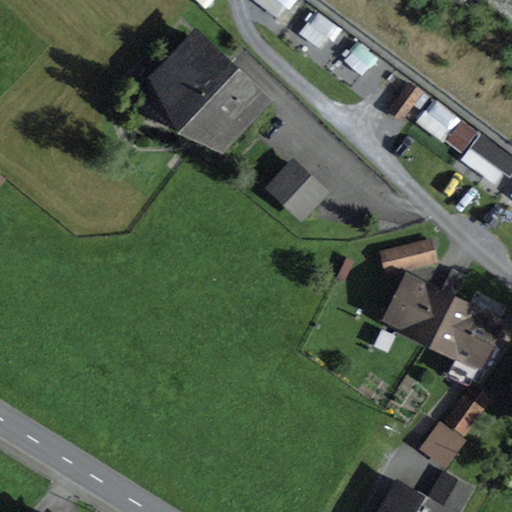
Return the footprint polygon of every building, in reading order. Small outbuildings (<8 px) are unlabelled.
[(173,81),(162,93),(163,94),(169,89),(181,100),(171,110),(172,111),(178,106),(204,130),(198,136),(199,136),(209,126),(221,138),(216,144),(217,144),(240,120),(244,124),(264,103),(237,79),(242,73),(232,63),(227,69),(194,38),(159,75),(160,76),(164,72),(173,81)] [(410,83),(397,102),(407,110),(421,91),(419,90),(421,88),(416,85),(415,87),(410,83)] [(293,164),(272,186),(302,214),(323,193),(293,164)] [(403,247),(405,257),(430,251),(427,240),(403,246),(403,247)] [(432,263),(430,251),(405,257),(403,247),(386,251),(391,272),(432,263)] [(387,318),(432,341),(454,298),(408,276),(387,318)] [(500,322),(454,298),(432,341),(478,363),(500,322)] [(511,383),(502,394),(511,403),(511,383)] [(472,387),(449,419),(465,431),(488,399),(472,387)] [(441,424),(423,448),(445,464),(463,440),(441,424)] [(511,455),(499,477),(511,484),(511,455)] [(445,472),(430,499),(418,492),(414,498),(398,488),(383,511),(456,511),(471,487),(445,472)]
